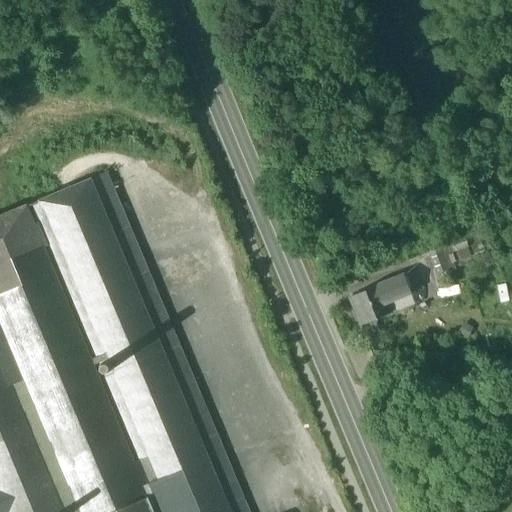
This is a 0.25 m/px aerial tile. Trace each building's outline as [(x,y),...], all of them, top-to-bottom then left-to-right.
[(90,180),(90,181),(229,511),(247,511),(106,173),(90,180)] [(229,511),(90,181),(0,218),(0,500),(4,511),(229,511)] [(428,252),(438,278),(457,271),(454,264),(459,262),(451,243),(428,252)] [(402,278),(381,287),(387,300),(408,292),(402,278)] [(392,314),(387,300),(381,287),(349,300),(360,327),(392,314)] [(370,351),(379,374),(392,368),(385,353),(370,351)]
